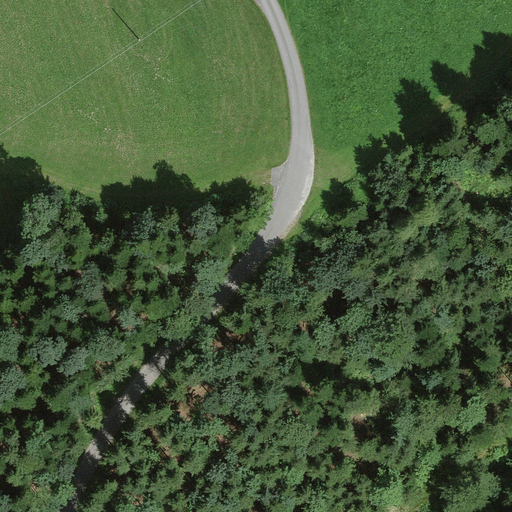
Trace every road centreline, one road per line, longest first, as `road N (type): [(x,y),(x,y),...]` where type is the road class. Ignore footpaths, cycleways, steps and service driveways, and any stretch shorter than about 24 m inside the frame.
road 1 (track): [(69,511),(120,415),(269,247),(292,202),(303,116),(263,0)]
road 2 (track): [(0,167),(74,193),(140,202),(202,199),(297,178)]
